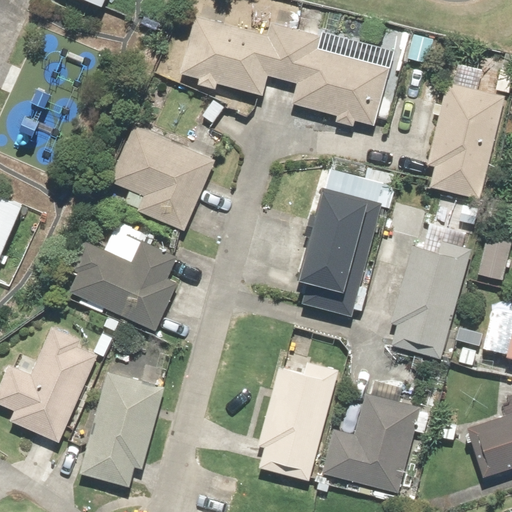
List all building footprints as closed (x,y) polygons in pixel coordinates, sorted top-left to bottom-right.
[(269,34),(198,14),(183,71),(265,93),(270,74),(298,82),(293,101),(375,124),(391,68),(318,48),(322,34),(272,21),(269,34)] [(436,35),(413,33),(411,58),(433,60),(436,35)] [(507,93),(449,79),(429,163),(435,165),(431,184),(483,196),(507,93)] [(218,158),(136,123),(111,179),(146,194),(140,206),(188,227),(218,158)] [(0,261),(25,201),(0,190),(0,261)] [(308,281),(303,301),(355,314),(381,212),(323,198),(302,279),(308,281)] [(511,254),(511,234),(490,229),(478,274),(505,281),(511,254)] [(81,269),(72,288),(158,327),(180,280),(170,276),(180,255),(143,238),(134,259),(87,238),(74,266),(81,269)] [(440,248),(416,242),(394,321),(398,323),(393,342),(443,356),(474,246),(443,238),(440,248)] [(84,336),(54,323),(34,370),(11,361),(0,385),(0,400),(17,408),(13,418),(62,439),(100,352),(81,344),(84,336)] [(265,445),(260,465),(313,478),(341,367),(309,359),(306,370),(281,364),(260,444),(265,445)] [(167,384),(110,368),(82,470),(133,484),(138,465),(144,467),(167,384)] [(336,425),(323,470),(399,491),(423,404),(367,389),(356,430),(336,425)] [(511,410),(469,425),(486,474),(511,465),(511,410)]
